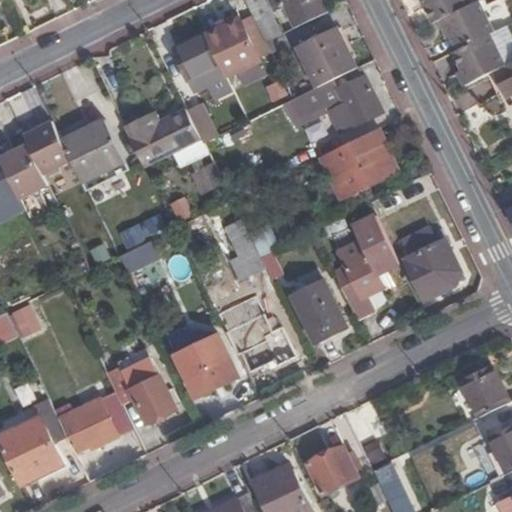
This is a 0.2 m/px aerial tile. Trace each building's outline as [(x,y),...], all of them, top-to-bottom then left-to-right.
[(264,0),(244,0),(253,18),(269,10),(264,0)] [(296,27),(326,12),(320,0),(269,0),(274,11),(285,5),(296,27)] [(471,83),(495,71),(505,66),(511,62),(511,39),(505,26),(494,31),(478,0),(470,4),(468,0),(424,0),(435,22),(439,20),(444,17),(452,34),(459,49),(455,51),(464,69),(471,83)] [(265,42),(281,34),(269,10),(253,18),(265,42)] [(241,17),(206,33),(226,75),(237,69),(261,58),(241,17)] [(444,17),(439,20),(447,36),(452,34),(444,17)] [(319,87),(335,79),(356,69),(336,28),(299,45),(319,87)] [(197,94),(228,79),(226,75),(206,33),(175,49),(197,94)] [(268,72),(261,58),(237,69),(244,83),(268,72)] [(511,62),(505,66),(495,71),(507,96),(511,94),(511,62)] [(465,86),(471,83),(464,69),(458,71),(465,86)] [(293,100),(290,102),(300,122),(345,101),(357,125),(384,112),(367,77),(340,90),(335,79),(319,87),(293,100)] [(201,108),(190,113),(204,142),(205,144),(217,139),(201,108)] [(293,118),(289,109),(275,115),(279,124),(293,118)] [(153,115),(126,128),(146,170),(176,156),(204,142),(190,113),(160,128),(153,115)] [(106,120),(62,142),(72,163),(81,182),(126,160),(106,120)] [(29,143),(0,157),(21,200),(50,186),(45,176),(72,163),(62,142),(51,121),(24,134),(29,143)] [(381,128),(321,157),(341,199),(382,179),(383,182),(403,173),(381,128)] [(204,142),(176,156),(182,168),(209,154),(205,144),(204,142)] [(201,197),(225,185),(214,163),(190,175),(201,197)] [(193,211),(187,199),(175,206),(181,217),(193,211)] [(127,247),(167,231),(162,218),(122,233),(127,247)] [(400,263),(378,218),(356,229),(368,253),(332,271),(358,323),(370,317),(361,300),(384,289),(377,275),(400,263)] [(260,258),(250,237),(242,222),(227,229),(242,259),(233,264),(242,282),(266,271),(260,258)] [(274,251),(281,247),(271,227),(250,237),(260,258),(261,257),(274,251)] [(413,260),(439,247),(431,232),(405,245),(413,260)] [(447,243),(439,247),(413,260),(408,263),(426,300),(455,286),(462,271),(447,243)] [(113,259),(105,244),(91,251),(98,266),(113,259)] [(148,244),(124,257),(130,275),(157,263),(148,244)] [(285,275),(274,251),(261,257),(273,281),(285,275)] [(167,269),(184,281),(194,265),(177,254),(167,269)] [(347,329),(323,282),(293,296),(317,344),(347,329)] [(43,328),(31,304),(15,314),(26,338),(43,328)] [(264,311),(227,329),(249,374),(274,361),(276,366),(295,357),(280,327),(273,331),(264,311)] [(6,312),(0,315),(0,333),(13,327),(6,312)] [(221,329),(173,353),(198,399),(243,376),(221,329)] [(149,354),(107,375),(123,406),(136,400),(147,423),(177,409),(160,376),(149,354)] [(482,416),(511,402),(494,367),(465,381),(482,416)] [(101,400),(59,420),(69,440),(77,456),(91,449),(93,452),(120,438),(101,400)] [(35,408),(41,418),(55,448),(69,440),(59,420),(50,401),(35,408)] [(41,418),(0,438),(0,440),(2,444),(23,486),(64,466),(55,448),(41,418)] [(510,473),(511,472),(511,428),(493,438),(510,473)] [(373,470),(388,462),(374,436),(360,443),(373,470)] [(346,446),(309,464),(323,492),(360,474),(346,446)] [(390,503),(402,497),(406,496),(389,462),(388,462),(373,470),(377,476),(387,496),(390,503)] [(0,497),(12,492),(0,468),(0,497)] [(268,511),(314,511),(293,469),(274,478),(271,472),(254,481),(268,511)] [(375,502),(387,496),(377,476),(365,482),(375,502)] [(258,511),(250,495),(214,511),(258,511)] [(390,503),(394,511),(409,511),(402,497),(390,503)] [(501,511),(511,511),(511,500),(499,507),(501,511)]
